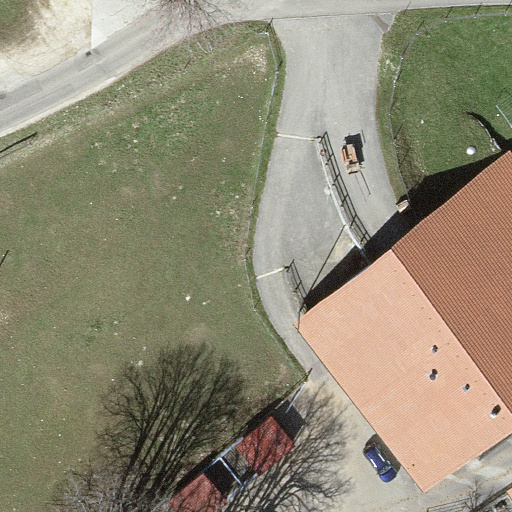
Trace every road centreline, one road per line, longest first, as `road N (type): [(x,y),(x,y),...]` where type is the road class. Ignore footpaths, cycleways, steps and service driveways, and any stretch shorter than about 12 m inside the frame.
road 1 (unclassified): [(193,1),(73,92),(0,123)]
road 2 (unclassified): [(356,5),(193,1)]
road 3 (unclassified): [(511,0),(356,5)]
